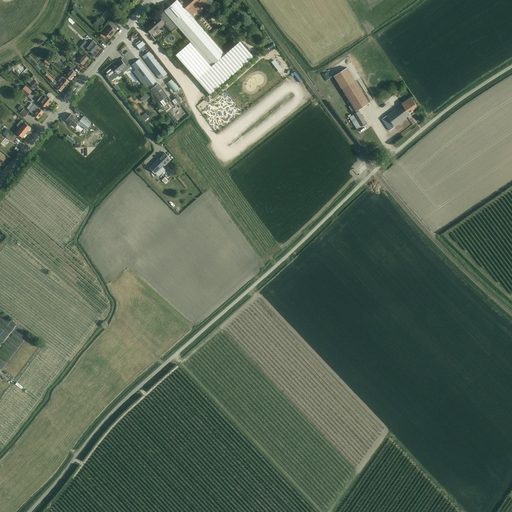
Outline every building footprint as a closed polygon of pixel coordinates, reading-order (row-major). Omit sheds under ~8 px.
[(225,54),(191,15),(180,3),(177,0),(176,0),(169,6),(164,11),(164,12),(159,16),(165,24),(172,31),(177,26),(190,42),(175,55),(210,94),(254,56),(240,41),(225,54)] [(182,1),(180,3),(191,15),(202,5),(207,10),(213,4),(209,0),(187,0),(183,4),(182,1)] [(156,32),(165,24),(159,16),(146,28),(152,34),(156,31),(156,32)] [(93,22),(98,26),(102,21),(97,17),(93,22)] [(109,38),(116,30),(111,26),(104,34),(104,35),(102,33),(99,36),(103,40),(106,37),(105,36),(106,35),(109,38)] [(139,46),(142,43),(136,36),(133,39),(139,46)] [(269,44),(267,46),(269,50),(275,46),(270,39),(267,41),(269,44)] [(88,52),(89,49),(93,53),(99,46),(97,44),(98,43),(93,40),(90,44),(88,42),(83,48),(88,52)] [(150,51),(142,57),(160,79),(167,74),(150,51)] [(74,57),(72,60),(78,66),(81,63),(83,64),(88,58),(84,54),(83,56),(80,54),(76,59),(74,57)] [(133,64),(150,87),(157,81),(140,58),(133,64)] [(121,59),(104,73),(108,77),(111,81),(118,75),(120,77),(124,73),(123,73),(131,67),(128,64),(126,66),(121,59)] [(69,74),(67,76),(71,79),(77,73),(74,70),(76,67),(71,63),(69,65),(72,68),(68,72),(69,74)] [(15,65),(13,67),(20,74),(22,71),(15,65)] [(369,102),(355,80),(347,67),(334,76),(355,110),(369,102)] [(45,76),(51,82),(53,79),(47,74),(45,76)] [(61,91),(69,81),(62,76),(57,82),(53,79),(51,82),(51,83),(54,86),(61,91)] [(180,88),(173,78),(167,83),(174,92),(180,88)] [(40,83),(35,79),(30,83),(35,88),(40,83)] [(168,95),(157,81),(150,87),(161,101),(168,95)] [(26,85),(21,90),(28,96),(32,90),(26,85)] [(49,105),(53,100),(44,93),(40,97),(49,105)] [(168,95),(161,101),(164,106),(172,100),(168,95)] [(47,108),(49,105),(40,97),(37,101),(47,108)] [(402,104),(387,115),(395,127),(409,115),(409,113),(418,106),(412,97),(402,103),(402,104)] [(29,110),(38,118),(44,112),(34,104),(29,110)] [(178,118),(173,112),(174,111),(171,107),(166,111),(175,120),(178,118)] [(25,117),(29,112),(24,109),(20,113),(25,117)] [(366,123),(358,110),(353,114),(361,126),(366,123)] [(72,114),(67,120),(75,127),(76,127),(81,131),(84,128),(86,130),(90,124),(83,117),(80,121),(72,114)] [(395,127),(387,115),(381,119),(389,130),(395,127)] [(25,122),(16,132),(22,138),(31,127),(25,122)] [(10,140),(14,135),(10,131),(6,136),(10,140)] [(156,174),(171,160),(165,153),(150,167),(156,174)] [(11,197),(10,196),(14,191),(12,189),(13,187),(12,186),(11,188),(10,188),(3,196),(8,200),(11,197)]
